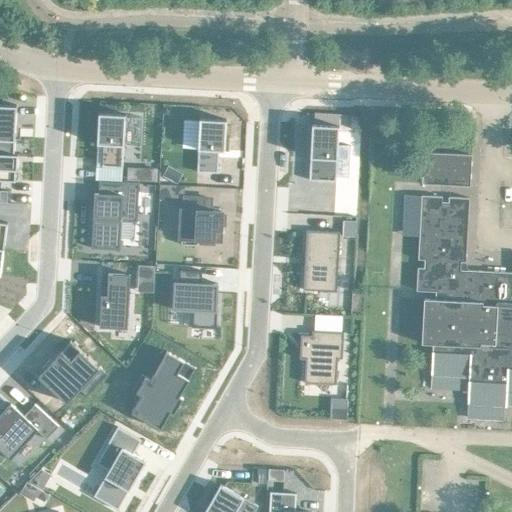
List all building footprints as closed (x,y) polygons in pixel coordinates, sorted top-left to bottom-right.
[(0,99),(0,147),(15,148),(17,100),(0,99)] [(99,108),(98,139),(99,139),(99,134),(104,134),(104,139),(102,162),(123,163),(126,109),(99,108)] [(200,113),(197,167),(218,168),(219,145),(220,139),(224,140),(224,146),(225,146),(227,115),(200,113)] [(312,132),(310,175),(336,177),(339,133),(339,121),(313,119),(312,132)] [(0,174),(16,175),(16,164),(18,165),(19,149),(15,148),(0,147),(0,174)] [(423,179),(470,182),(472,150),(424,148),(423,179)] [(136,163),(135,176),(157,176),(158,163),(136,163)] [(95,188),(92,243),(120,245),(122,216),(137,217),(140,178),(111,177),(110,189),(99,188),(95,188)] [(160,180),(160,194),(173,195),(173,180),(160,180)] [(418,263),(417,286),(433,286),(433,294),(425,294),(422,338),(433,339),(431,370),(469,372),(468,399),(506,401),(505,402),(507,402),(508,386),(511,386),(511,267),(461,265),(461,257),(466,257),(470,193),(449,192),(449,197),(442,197),(443,192),(422,191),(419,254),(425,255),(425,263),(418,263)] [(211,194),(185,193),(185,205),(182,204),(181,232),(197,233),(197,239),(196,239),(196,240),(198,241),(198,238),(214,238),(214,234),(221,235),(222,207),(210,206),(211,194)] [(344,216),(343,231),(356,231),(357,216),(344,216)] [(307,225),(304,285),(337,287),(340,227),(307,225)] [(139,260),(138,272),(155,272),(155,261),(139,260)] [(175,276),(173,304),(193,305),(192,321),(216,323),(218,279),(202,278),(202,266),(180,265),(179,277),(175,276)] [(102,291),(100,322),(128,323),(130,270),(109,269),(107,292),(102,291)] [(300,350),(300,354),(306,354),(305,378),(337,380),(338,354),(343,354),(344,327),(312,326),(312,328),(312,331),(301,330),(300,350)] [(71,335),(38,371),(67,398),(80,385),(87,391),(107,370),(71,335)] [(140,390),(131,407),(160,424),(170,407),(173,409),(183,393),(179,391),(196,363),(166,346),(150,374),(141,369),(132,385),(140,390)] [(331,413),(346,414),(347,395),(332,394),(331,413)] [(11,398),(0,410),(0,444),(10,454),(38,425),(47,433),(59,421),(35,399),(25,411),(11,398)] [(108,465),(94,491),(118,505),(146,456),(133,449),(141,435),(118,421),(96,458),(108,465)] [(41,464),(29,476),(43,484),(51,470),(41,464)] [(269,464),(268,476),(284,477),(284,465),(269,464)] [(221,479),(201,511),(251,511),(259,500),(221,479)] [(39,484),(35,491),(45,496),(49,489),(39,484)] [(296,506),(297,488),(270,487),(268,511),(311,511),(311,507),(296,506)]
